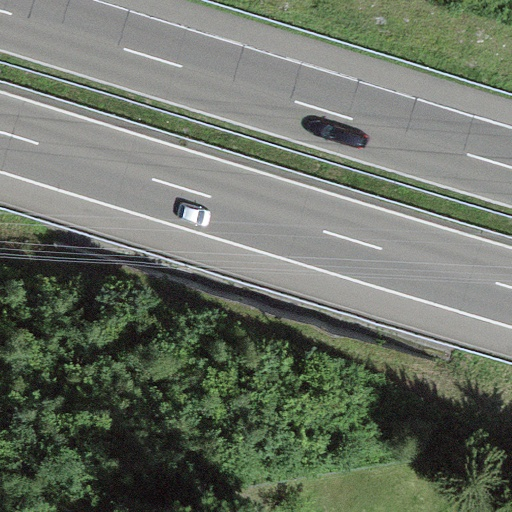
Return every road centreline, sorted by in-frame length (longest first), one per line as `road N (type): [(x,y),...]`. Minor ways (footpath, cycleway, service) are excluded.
road 1 (motorway): [(511,169),(0,11)]
road 2 (motorway): [(0,135),(511,290)]
